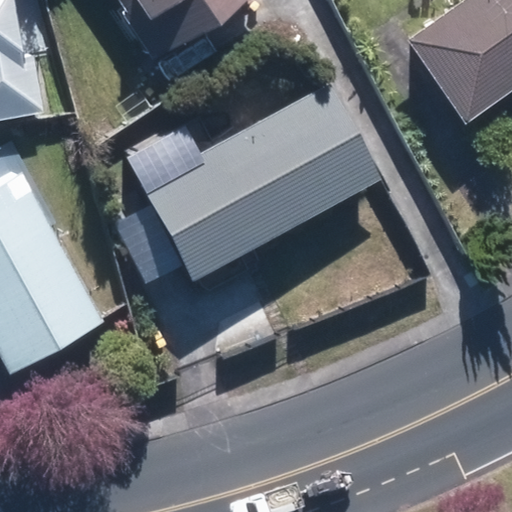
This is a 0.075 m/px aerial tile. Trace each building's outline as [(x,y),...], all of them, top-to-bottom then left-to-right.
[(0,0),(0,119),(35,116),(32,87),(47,86),(38,0),(0,0)] [(98,0),(138,67),(250,0),(98,0)] [(511,0),(452,0),(393,41),(449,122),(511,79),(511,0)] [(194,109),(114,157),(134,190),(109,205),(137,252),(156,241),(183,287),(371,175),(316,82),(214,143),(194,109)] [(8,157),(1,145),(0,145),(0,370),(0,371),(107,310),(17,152),(8,157)]
